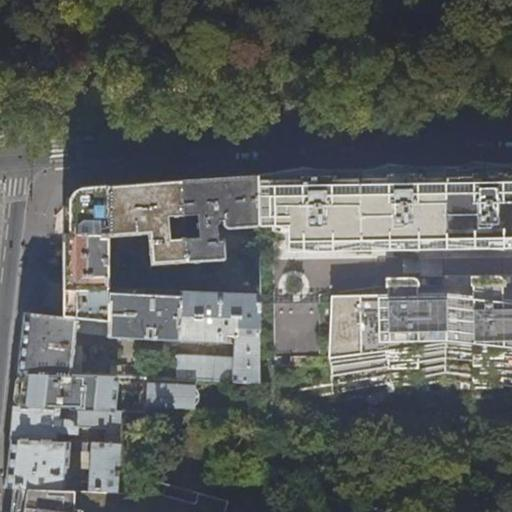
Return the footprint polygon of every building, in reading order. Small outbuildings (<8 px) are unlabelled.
[(511,167),(289,174),(267,175),(267,174),(255,175),(257,225),(257,235),(272,235),(284,238),(284,242),(311,242),(312,246),(314,247),(316,248),(319,249),(341,250),(341,237),(397,236),(398,242),(402,248),(426,249),(426,245),(467,244),(467,235),(480,235),(481,240),(486,245),(488,246),(511,247),(511,244),(511,243),(511,167)] [(257,225),(255,175),(205,178),(180,180),(183,212),(197,211),(200,235),(185,236),(186,258),(224,256),(223,239),(221,236),(217,236),(216,220),(217,220),(220,218),(221,217),(225,217),(225,223),(227,224),(229,226),(257,225)] [(183,212),(180,180),(143,183),(106,185),(107,234),(149,230),(152,261),(185,259),(185,258),(186,258),(185,236),(169,237),(167,214),(183,212)] [(109,319),(109,299),(108,298),(107,285),(107,234),(106,185),(95,186),(83,187),(67,202),(68,233),(68,249),(65,249),(64,315),(109,319)] [(511,309),(504,309),(504,301),(505,278),(501,276),(474,277),(474,296),(474,302),(420,302),(420,295),(420,287),(419,285),(417,282),(415,281),(412,279),(387,279),(386,295),(386,303),(331,303),(327,411),(418,397),(456,396),(511,401),(511,309)] [(259,382),(258,292),(107,285),(108,298),(109,299),(109,319),(64,315),(41,313),(23,311),(20,341),(17,370),(79,373),(81,345),(73,345),(75,330),(108,333),(108,335),(224,341),(225,334),(234,335),(234,356),(179,354),(178,378),(197,379),(259,382)] [(386,303),(386,295),(332,295),(331,303),(386,303)] [(114,410),(117,375),(79,373),(17,370),(16,378),(12,405),(114,410)] [(196,414),(197,379),(178,378),(147,376),(146,412),(196,414)] [(77,430),(77,424),(106,425),(106,442),(120,443),(122,411),(114,410),(12,405),(9,429),(8,438),(55,440),(56,429),(77,430)] [(66,477),(68,448),(89,449),(90,441),(55,440),(8,438),(5,470),(3,484),(12,484),(117,488),(120,443),(106,442),(95,442),(92,478),(66,477)] [(224,511),(228,498),(149,478),(146,492),(117,491),(117,488),(12,484),(12,492),(17,492),(14,511),(13,511),(224,511)]
